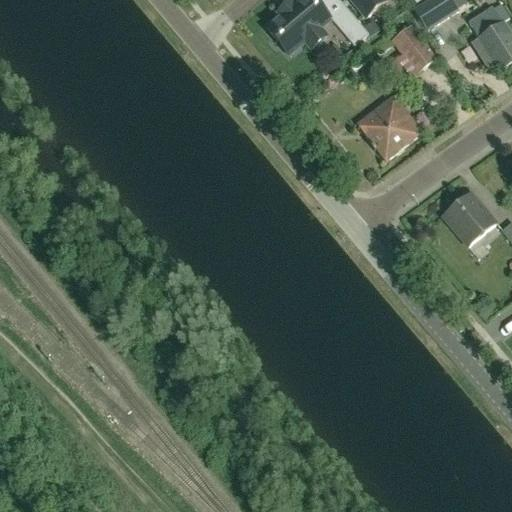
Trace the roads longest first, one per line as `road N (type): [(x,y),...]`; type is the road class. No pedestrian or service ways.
road 1 (unclassified): [(356,230),(191,37)]
road 2 (tertiary): [(511,414),(356,230)]
road 3 (tertiary): [(356,230),(511,115)]
